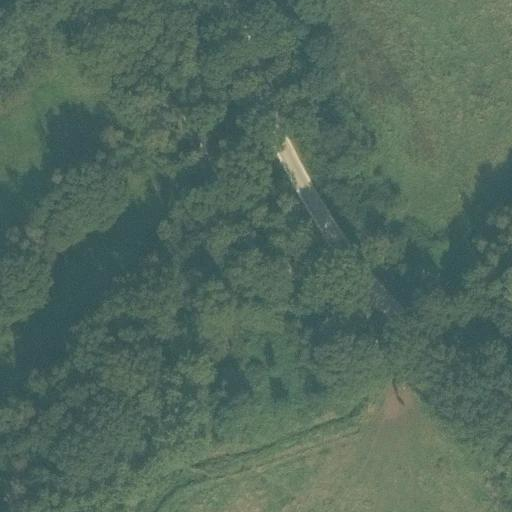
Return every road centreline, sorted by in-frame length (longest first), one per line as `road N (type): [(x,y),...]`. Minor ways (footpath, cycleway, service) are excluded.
road 1 (unclassified): [(511,409),(360,263),(301,188),(234,0)]
road 2 (track): [(360,263),(317,279),(267,260),(224,208),(144,78),(60,0)]
